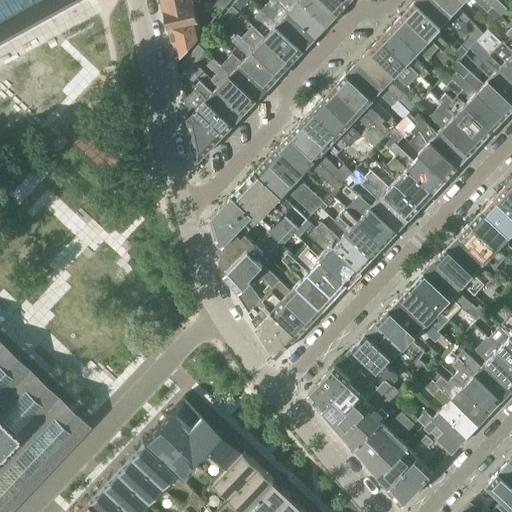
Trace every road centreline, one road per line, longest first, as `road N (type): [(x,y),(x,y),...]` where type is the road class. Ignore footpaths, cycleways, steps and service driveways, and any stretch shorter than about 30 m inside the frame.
road 1 (residential): [(273,389),(511,140)]
road 2 (residential): [(184,207),(375,0)]
road 3 (residential): [(33,504),(215,313)]
road 4 (residential): [(184,207),(136,0)]
road 5 (residential): [(374,511),(273,389)]
road 6 (residential): [(511,421),(426,511)]
